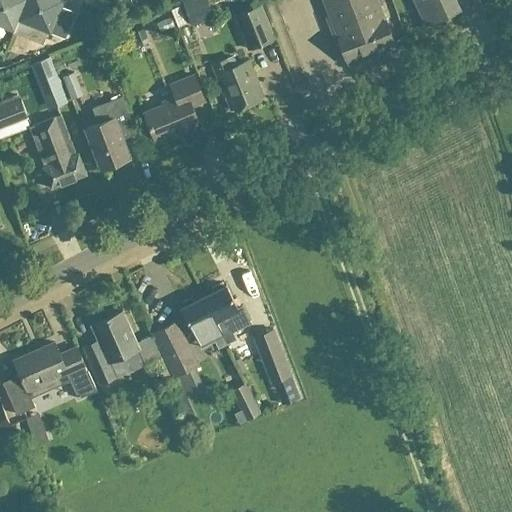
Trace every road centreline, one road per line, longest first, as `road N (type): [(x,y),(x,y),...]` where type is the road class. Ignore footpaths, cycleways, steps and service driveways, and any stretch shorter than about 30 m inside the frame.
road 1 (tertiary): [(0,305),(511,44)]
road 2 (track): [(325,141),(459,511)]
